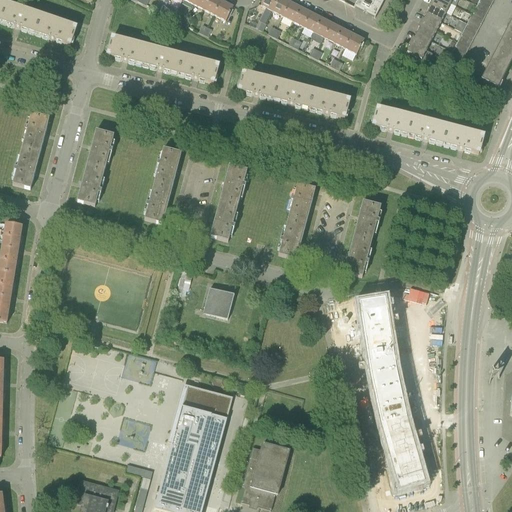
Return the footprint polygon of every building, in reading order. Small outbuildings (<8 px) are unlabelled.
[(196,0),(194,6),(204,12),(210,0),(196,0)] [(210,0),(204,12),(215,17),(222,3),(217,0),(210,0)] [(265,10),(271,13),(277,0),(264,0),(260,7),(265,10)] [(277,0),(271,13),(282,18),(289,3),(282,0),(277,0)] [(358,0),(354,8),(354,9),(355,8),(375,18),(374,19),(375,19),(384,0),(358,0)] [(434,0),(430,8),(445,16),(449,7),(435,0),(434,0)] [(488,11),(491,6),(479,0),(477,5),(488,11)] [(222,3),(215,17),(226,23),(233,8),(222,3)] [(282,18),(292,23),(300,9),(289,3),(282,18)] [(0,23),(35,35),(41,17),(6,5),(0,23)] [(485,17),(488,11),(477,5),(474,11),(485,17)] [(158,13),(162,15),(166,8),(161,6),(158,13)] [(162,15),(167,18),(171,10),(166,8),(162,15)] [(425,18),(440,26),(445,16),(430,8),(425,18)] [(292,23),(303,29),(311,14),(300,9),(292,23)] [(271,13),(265,10),(259,23),(261,25),(264,26),(271,13)] [(483,22),(485,17),(474,11),(471,16),(483,22)] [(303,29),(314,34),(321,20),(311,14),(303,29)] [(178,23),(183,26),(187,19),(182,16),(178,23)] [(469,22),(480,27),(483,22),(471,16),(469,22)] [(35,35),(53,41),(70,47),(76,29),(41,17),(35,35)] [(420,27),(435,35),(440,26),(425,18),(420,27)] [(183,26),(188,28),(191,21),(187,19),(183,26)] [(314,34),(324,40),(332,25),(321,20),(314,34)] [(511,58),(511,20),(497,50),(511,58)] [(477,33),(480,27),(469,22),(466,27),(477,33)] [(324,40),(335,45),(343,31),(332,25),(324,40)] [(199,34),(204,36),(207,29),(202,27),(199,34)] [(415,37),(430,44),(435,35),(420,27),(415,37)] [(463,32),(474,38),(477,33),(466,27),(463,32)] [(204,36),(208,39),(212,31),(207,29),(204,36)] [(268,36),(272,38),(276,31),(271,29),(268,36)] [(272,38),(277,41),(281,34),(276,31),(272,38)] [(335,45),(346,51),(353,36),(343,31),(335,45)] [(471,43),(474,38),(463,32),(460,38),(471,43)] [(353,36),(346,51),(356,56),(364,42),(353,36)] [(411,46),(425,54),(430,44),(415,37),(411,46)] [(457,43),(469,49),(471,43),(460,38),(457,43)] [(107,57),(142,67),(147,48),(112,39),(107,57)] [(288,46),(293,49),(297,42),(292,39),(288,46)] [(293,49),(298,51),(301,44),(297,42),(293,49)] [(466,54),(469,49),(457,43),(455,48),(466,54)] [(421,62),(425,54),(411,46),(407,54),(421,62)] [(142,67),(178,76),(183,58),(147,48),(142,67)] [(463,60),(466,54),(455,48),(452,54),(463,60)] [(309,57),(314,60),(317,52),(313,50),(309,57)] [(497,91),(505,75),(511,61),(511,58),(497,50),(481,82),(497,91)] [(314,60),(318,62),(322,55),(317,52),(314,60)] [(460,65),(463,60),(452,54),(449,59),(460,65)] [(178,76),(196,81),(213,85),(218,67),(183,58),(178,76)] [(458,70),(460,65),(449,59),(446,65),(458,70)] [(330,68),(334,70),(338,63),(333,60),(330,68)] [(334,70),(339,73),(343,65),(338,63),(334,70)] [(238,92),(274,101),(278,84),(243,74),(238,92)] [(274,101),(309,110),(313,93),(278,84),(274,101)] [(309,110),(326,115),(344,120),(349,102),(313,93),(309,110)] [(372,127),(407,137),(412,119),(377,109),(372,127)] [(40,155),(45,138),(49,120),(31,115),(27,128),(25,128),(24,131),(27,132),(22,151),(40,155)] [(407,137),(443,146),(448,128),(412,119),(407,137)] [(443,146),(461,151),(478,156),(483,137),(448,128),(443,146)] [(104,173),(109,155),(109,154),(111,155),(112,151),(110,150),(114,137),(96,132),(86,168),(104,173)] [(172,191),(176,173),(181,155),(163,150),(159,164),(157,163),(156,167),(158,167),(154,186),(172,191)] [(30,191),(35,173),(40,155),(22,151),(17,169),(14,169),(13,172),(16,173),(12,186),(30,191)] [(237,208),(242,190),(242,189),(244,190),(245,186),(243,186),(247,172),(229,167),(219,203),(237,208)] [(99,191),(99,190),(104,173),(86,168),(77,203),(95,208),(98,195),(101,195),(101,192),(99,191)] [(162,226),(167,208),(172,191),(154,186),(149,204),(146,204),(145,207),(148,208),(144,221),(162,226)] [(306,226),(310,208),(315,191),(297,186),(293,199),(291,199),(290,202),(292,203),(287,221),(306,226)] [(232,227),(233,226),(237,208),(219,203),(210,239),(228,243),(231,230),(234,231),(235,227),(232,227)] [(371,243),(376,226),(376,225),(378,225),(379,222),(377,221),(380,208),(362,203),(353,239),(371,243)] [(296,262),(301,244),(306,226),(287,221),(282,240),(280,239),(279,243),(281,244),(278,257),(296,262)] [(20,244),(21,236),(22,228),(5,225),(4,233),(3,241),(1,249),(18,252),(20,244)] [(366,262),(367,261),(371,243),(353,239),(344,274),(362,279),(365,266),(368,266),(368,263),(366,262)] [(0,257),(0,273),(15,276),(16,268),(17,260),(18,252),(1,249),(0,257)] [(181,292),(187,293),(192,274),(186,272),(181,292)] [(12,292),(13,284),(15,276),(0,273),(0,298),(11,300),(12,292)] [(209,290),(203,315),(227,321),(234,297),(209,290)] [(0,298),(0,323),(7,324),(8,316),(9,308),(11,300),(0,298)] [(389,362),(380,302),(355,307),(366,372),(379,432),(396,491),(420,485),(404,428),(389,362)] [(154,511),(157,511),(202,511),(232,400),(187,387),(154,511)] [(245,489),(241,504),(269,511),(270,511),(275,496),(277,497),(289,453),(263,446),(261,452),(252,449),(242,488),(245,489)] [(143,478),(150,480),(152,473),(127,466),(126,469),(126,470),(125,473),(139,477),(143,478)] [(95,486),(80,481),(74,505),(81,507),(79,511),(113,511),(119,492),(104,488),(104,485),(96,483),(95,486)] [(141,511),(147,491),(139,489),(133,511),(141,511)]
